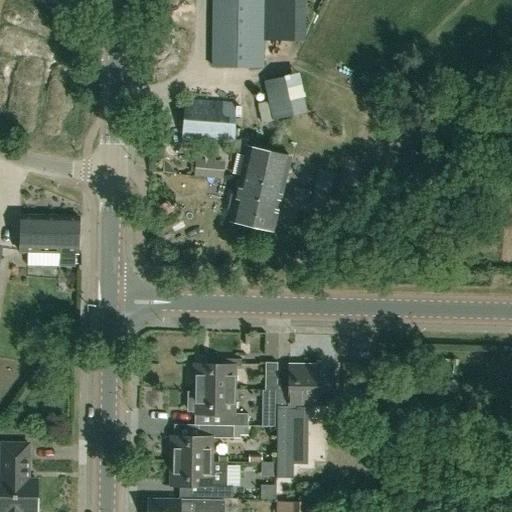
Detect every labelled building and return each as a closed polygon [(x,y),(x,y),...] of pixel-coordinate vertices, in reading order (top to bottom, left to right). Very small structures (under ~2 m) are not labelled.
[(263,67),(263,0),(214,0),(213,66),(263,67)] [(306,36),(305,0),(271,0),(271,40),(304,40),(304,36),(306,36)] [(274,120),(308,112),(299,72),(263,81),(268,101),(257,104),(261,124),(274,121),(274,120)] [(233,144),(236,103),(185,99),(182,140),(233,144)] [(250,226),(267,152),(245,146),(235,190),(230,189),(227,202),(232,203),(228,221),(250,226)] [(272,231),(289,157),(267,152),(250,226),(272,231)] [(413,182),(427,198),(435,208),(450,194),(442,184),(428,169),(413,182)] [(328,206),(333,182),(320,179),(316,178),(313,193),(311,202),(328,206)] [(308,202),(311,191),(297,188),(294,199),(308,202)] [(77,252),(78,216),(21,214),(20,250),(77,252)] [(335,258),(336,250),(329,249),(328,257),(335,258)] [(240,368),(240,361),(214,360),(214,366),(194,366),(194,390),(234,391),(234,368),(240,368)] [(277,365),(277,363),(265,362),(265,364),(264,392),(267,392),(267,393),(276,393),(277,386),(277,365)] [(276,409),(276,415),(276,428),(276,429),(300,430),(300,407),(314,408),(315,368),(288,367),(288,386),(277,386),(276,393),(276,409)] [(247,427),(247,416),(234,415),(234,391),(194,390),(193,396),(189,396),(188,410),(193,410),(193,414),(220,415),(219,426),(233,427),(247,427)] [(276,428),(276,415),(261,415),(261,427),(276,428)] [(227,462),(210,462),(210,437),(239,438),(239,435),(247,435),(247,427),(233,427),(219,426),(192,426),(191,437),(172,437),(171,462),(227,464),(227,462)] [(27,470),(28,444),(1,443),(0,479),(0,511),(35,511),(36,480),(25,480),(26,470),(27,470)] [(231,499),(231,487),(226,487),(227,464),(171,462),(170,486),(190,487),(190,498),(231,499)] [(222,511),(223,502),(147,500),(147,511),(222,511)] [(290,503),(289,511),(308,511),(308,503),(290,503)]
